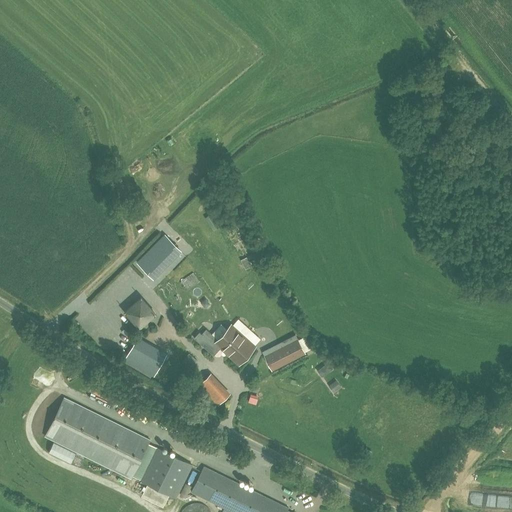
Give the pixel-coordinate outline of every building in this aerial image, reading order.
[(215,230),(220,237),(228,232),(223,225),(215,230)] [(154,278),(181,251),(165,235),(138,262),(154,278)] [(249,270),(256,267),(252,257),(245,260),(249,270)] [(185,290),(200,281),(194,272),(180,282),(185,290)] [(134,311),(149,326),(165,310),(151,295),(134,311)] [(199,332),(194,338),(214,355),(221,348),(239,364),(255,346),(231,325),(218,339),(206,329),(202,334),(199,332)] [(137,337),(125,359),(154,376),(166,354),(137,337)] [(303,352),(297,337),(262,353),(269,368),(303,352)] [(322,369),(326,377),(339,371),(334,362),(322,369)] [(46,368),(40,380),(48,385),(55,373),(46,368)] [(228,395),(209,375),(200,384),(218,404),(228,395)] [(94,387),(92,392),(118,401),(120,396),(94,387)] [(254,396),(252,403),(261,405),(263,398),(254,396)] [(132,479),(149,443),(150,440),(64,398),(45,436),(132,479)] [(142,417),(164,427),(167,421),(145,411),(142,417)] [(206,441),(204,446),(211,449),(214,444),(206,441)] [(176,498),(188,474),(187,473),(192,464),(157,447),(140,480),(176,498)] [(238,452),(234,457),(242,465),(247,459),(238,452)] [(204,466),(200,475),(192,491),(225,507),(222,511),(293,511),(288,509),(289,508),(204,466)]
